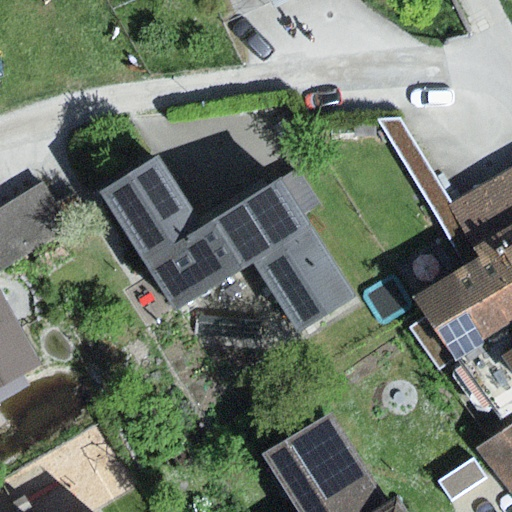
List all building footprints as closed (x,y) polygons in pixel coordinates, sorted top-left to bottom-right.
[(270,0),(274,8),(292,0),(270,0)] [(403,118),(381,121),(471,270),(488,259),(457,206),(403,118)] [(242,278),(210,230),(166,158),(105,196),(180,317),(242,278)] [(511,174),(457,206),(488,259),(511,245),(511,174)] [(210,230),(242,278),(261,266),(306,336),(360,302),(282,183),(210,230)] [(45,184),(0,210),(0,211),(28,257),(91,218),(77,194),(58,205),(45,184)] [(0,273),(28,257),(0,211),(0,273)] [(471,270),(425,297),(436,317),(413,330),(437,370),(457,358),(463,369),(511,339),(511,245),(488,259),(471,270)] [(0,288),(0,391),(44,367),(0,288)] [(511,339),(463,369),(507,420),(511,416),(511,339)] [(268,454),(303,511),(382,511),(391,507),(334,414),(268,454)] [(511,430),(483,453),(511,490),(511,430)] [(476,458),(437,484),(451,504),(489,478),(476,458)] [(382,511),(405,511),(399,501),(391,507),(382,511)]
